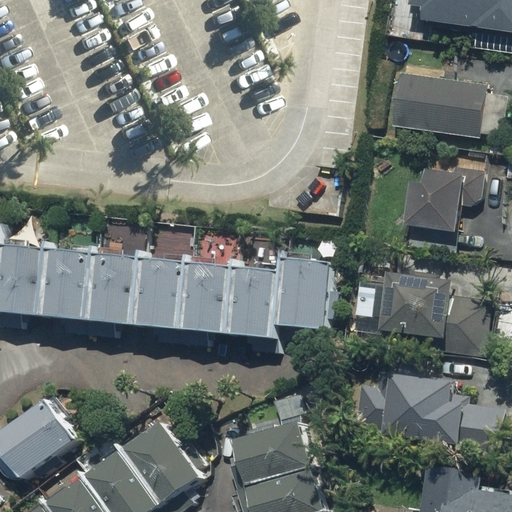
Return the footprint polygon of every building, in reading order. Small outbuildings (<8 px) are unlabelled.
[(97,0),(62,0),(72,20),(101,8),(97,0)] [(500,88),(411,76),(404,129),(493,141),(500,88)] [(425,229),(476,234),(479,202),(492,203),(495,174),(444,169),(443,184),(429,183),(425,229)] [(0,296),(15,298),(21,245),(22,232),(0,229),(0,296)] [(63,315),(69,249),(21,245),(15,298),(14,310),(63,315)] [(69,249),(63,315),(109,320),(116,254),(69,249)] [(116,254),(109,320),(156,324),(162,258),(116,254)] [(162,258),(156,324),(204,329),(210,263),(162,258)] [(302,272),(297,324),(343,328),(349,263),(303,259),(302,272)] [(210,263),(204,329),(250,333),(256,267),(210,263)] [(297,324),(302,272),(256,267),(250,333),(295,338),(297,324)] [(469,298),(471,282),(405,275),(397,342),(495,353),(501,302),(469,298)] [(511,444),(511,431),(511,409),(480,406),(481,398),(465,396),(468,378),(408,371),(401,431),(511,444)] [(98,432),(69,392),(0,443),(0,454),(25,487),(98,432)] [(141,446),(178,501),(218,475),(181,419),(141,446)] [(263,484),(330,467),(317,419),(251,436),(263,484)] [(103,471),(129,511),(171,511),(181,506),(178,501),(141,446),(103,471)] [(500,470),(444,462),(436,511),(511,511),(511,487),(498,485),(500,470)] [(270,511),(341,511),(330,467),(263,484),(270,511)] [(65,503),(70,511),(129,511),(103,471),(61,498),(65,503)] [(70,511),(65,503),(51,511),(70,511)]
